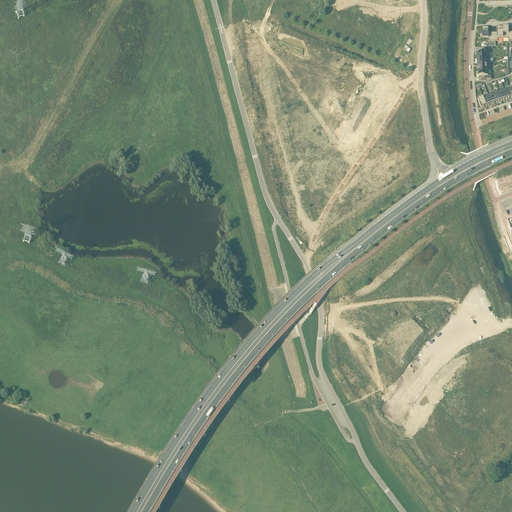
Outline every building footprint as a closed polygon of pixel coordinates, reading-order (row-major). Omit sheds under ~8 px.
[(497,32),(493,33),(493,42),(498,41),(498,39),(503,39),(503,26),(497,27),(497,32)] [(509,26),(503,26),(503,39),(509,39),(509,41),(511,40),(511,31),(509,32),(509,26)] [(482,34),(480,34),(480,38),(488,38),(488,42),(493,42),(493,33),(489,33),(488,27),(482,27),(482,34)] [(484,52),(477,52),(477,58),(490,58),(488,58),(488,52),(490,52),(490,48),(483,49),(484,52)] [(488,70),(478,71),(478,77),(485,76),(485,80),(491,79),(491,76),(488,76),(488,70)] [(509,88),(503,90),(507,100),(508,100),(509,100),(510,99),(511,99),(511,98),(508,87),(509,88)] [(498,90),(493,92),(497,104),(497,103),(498,103),(499,103),(500,102),(501,102),(502,102),(498,90)] [(498,90),(502,102),(503,102),(503,101),(504,101),(505,101),(506,100),(507,100),(503,90),(499,91),(498,90)] [(492,93),(488,95),(491,105),(492,105),(493,105),(494,105),(495,104),(496,104),(497,104),(493,92),(492,92),(492,93)] [(488,95),(482,97),(486,107),(487,107),(488,107),(489,106),(490,106),(491,106),(491,105),(488,95)] [(482,97),(477,99),(480,105),(481,109),(482,109),(483,109),(484,108),(485,108),(486,107),(482,97)] [(448,383),(403,438),(417,458),(470,389),(503,366),(493,351),(448,383)] [(511,404),(473,450),(481,457),(511,418),(511,378),(510,376),(502,382),(511,395),(511,404)] [(431,461),(423,466),(441,491),(471,470),(465,461),(452,470),(455,474),(445,481),(431,461)]
